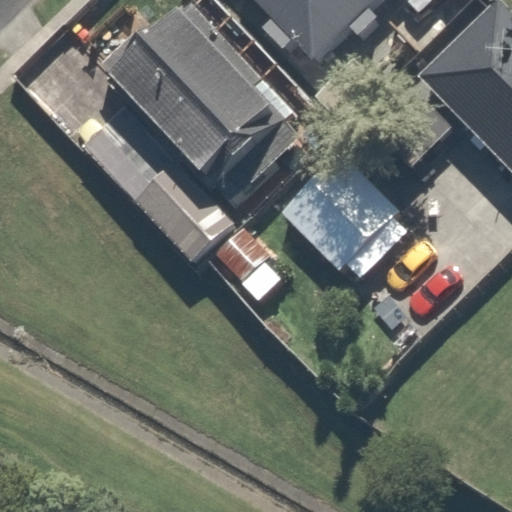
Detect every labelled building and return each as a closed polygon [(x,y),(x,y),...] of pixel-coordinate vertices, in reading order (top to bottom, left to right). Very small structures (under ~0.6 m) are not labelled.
[(241,0),(239,3),(314,74),(383,0),(241,0)] [(470,0),(449,0),(459,11),(470,0)] [(511,7),(425,92),(511,182),(511,7)] [(107,96),(173,160),(125,209),(188,270),(259,198),(305,150),(176,25),(107,96)] [(406,223),(345,160),(281,222),(342,285),(406,223)]
